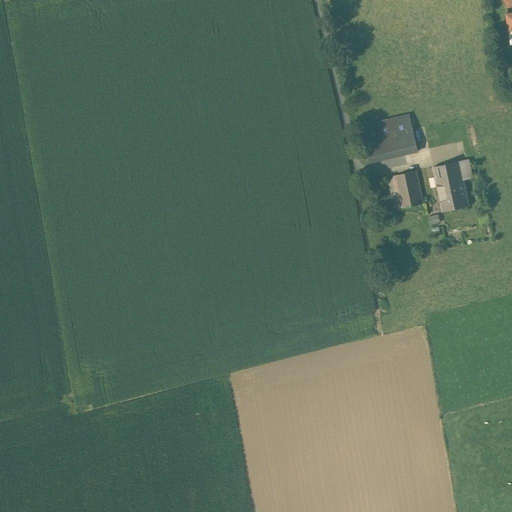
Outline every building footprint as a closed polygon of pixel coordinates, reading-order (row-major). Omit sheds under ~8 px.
[(409,115),(361,127),(365,147),(381,143),(405,138),(414,136),(409,115)] [(414,136),(405,138),(409,154),(418,152),(414,136)] [(405,138),(381,143),(385,159),(409,154),(405,138)] [(381,143),(365,147),(369,163),(385,159),(381,143)] [(459,162),(433,168),(437,188),(464,182),(464,180),(463,180),(459,162)] [(416,170),(388,177),(395,209),(424,202),(416,170)] [(464,182),(437,188),(442,212),(469,206),(464,182)] [(431,225),(440,222),(438,214),(428,217),(431,225)]
